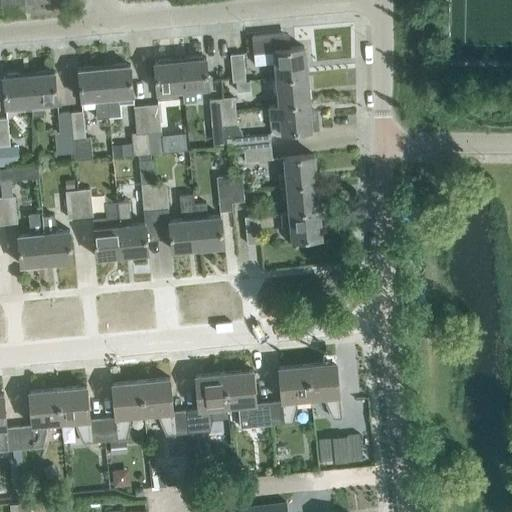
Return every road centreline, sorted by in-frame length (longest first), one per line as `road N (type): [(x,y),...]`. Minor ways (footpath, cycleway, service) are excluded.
road 1 (residential): [(0,354),(379,315)]
road 2 (residential): [(101,21),(366,0)]
road 3 (residential): [(170,511),(168,498),(396,469)]
road 4 (residential): [(379,315),(380,148)]
road 5 (residential): [(396,469),(379,315)]
road 6 (residential): [(380,148),(375,0)]
road 7 (residential): [(511,147),(380,148)]
